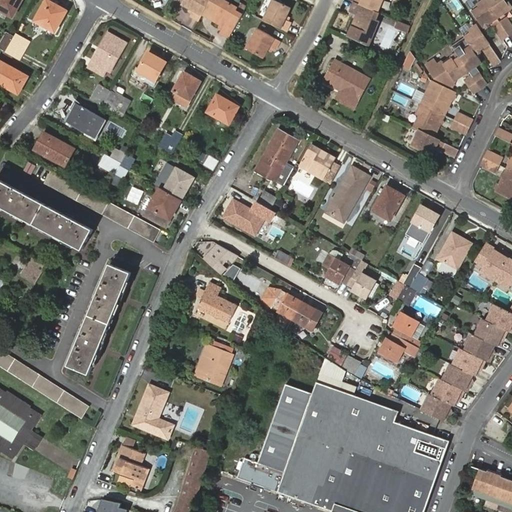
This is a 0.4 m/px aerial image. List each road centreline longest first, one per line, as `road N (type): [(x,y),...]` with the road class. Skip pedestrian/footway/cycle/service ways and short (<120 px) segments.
road 1 (residential): [(72,511),(174,262),(273,94)]
road 2 (residential): [(273,94),(453,198)]
road 3 (residential): [(100,0),(273,94)]
road 4 (residential): [(14,129),(55,78),(98,0)]
